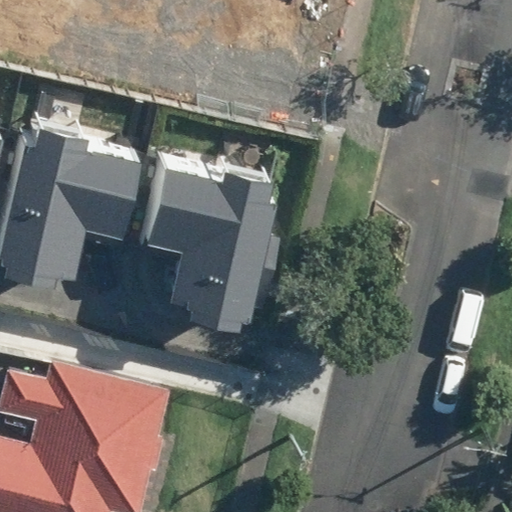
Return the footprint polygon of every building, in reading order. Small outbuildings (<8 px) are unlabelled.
[(84,0),(316,49),(327,0),(84,0)] [(0,166),(11,117),(0,114),(0,166)] [(127,238),(148,147),(35,121),(0,273),(77,290),(90,230),(127,238)] [(282,178),(165,152),(144,243),(182,251),(169,314),(248,331),(282,178)] [(0,412),(23,418),(18,441),(0,436),(0,511),(92,511),(95,503),(123,510),(152,383),(38,358),(34,374),(0,366),(0,412)]
